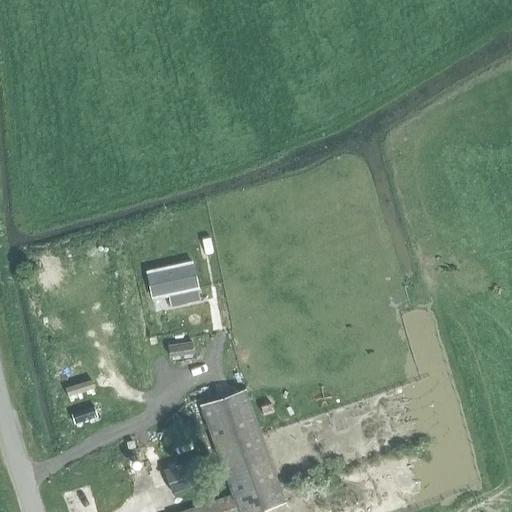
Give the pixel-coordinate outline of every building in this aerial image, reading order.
[(179,258),(138,271),(146,297),(188,284),(179,258)] [(40,286),(53,298),(73,276),(60,264),(40,286)] [(168,357),(192,354),(190,344),(167,347),(168,357)] [(67,397),(93,389),(90,380),(64,388),(67,397)] [(178,511),(251,511),(283,501),(242,387),(197,404),(229,494),(178,511)] [(73,424),(96,417),(93,408),(70,415),(73,424)] [(162,470),(170,493),(208,479),(200,456),(162,470)]
